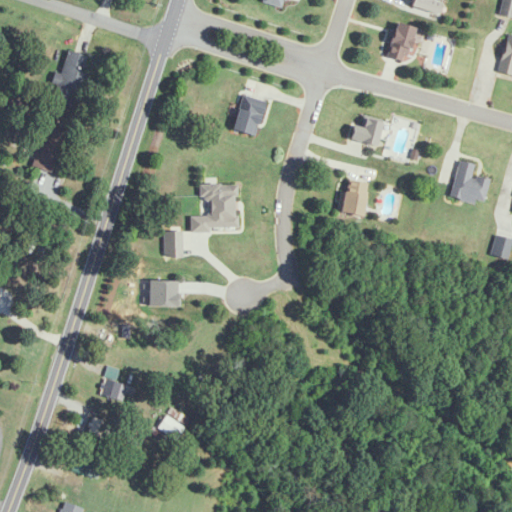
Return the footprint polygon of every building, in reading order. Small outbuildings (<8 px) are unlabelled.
[(511,0),(502,0),(499,14),(511,17),(511,15),(511,0)] [(385,57),(405,61),(413,26),(393,22),(385,57)] [(498,73),(511,75),(511,35),(505,34),(498,73)] [(73,108),(89,58),(68,51),(51,101),(73,108)] [(264,99),(241,93),(231,129),(254,136),(264,99)] [(353,125),(347,141),(372,150),(382,123),(363,116),(359,127),(353,125)] [(31,166),(51,173),(67,130),(47,123),(31,166)] [(473,164),(457,161),(449,197),(482,204),(488,180),(470,176),(473,164)] [(365,183),(345,180),(344,191),(339,191),(336,213),(361,216),(365,183)] [(190,231),(237,231),(236,184),(201,185),(201,215),(190,215),(190,231)] [(163,257),(182,257),(182,232),(163,232),(163,257)] [(506,259),(510,239),(495,236),(491,255),(506,259)] [(100,393),(118,399),(123,385),(105,379),(100,393)] [(157,429),(176,441),(190,420),(170,407),(157,429)] [(117,425),(93,417),(87,432),(111,441),(117,425)] [(71,468),(94,479),(101,464),(78,453),(71,468)] [(78,511),(80,507),(63,502),(60,511),(78,511)]
